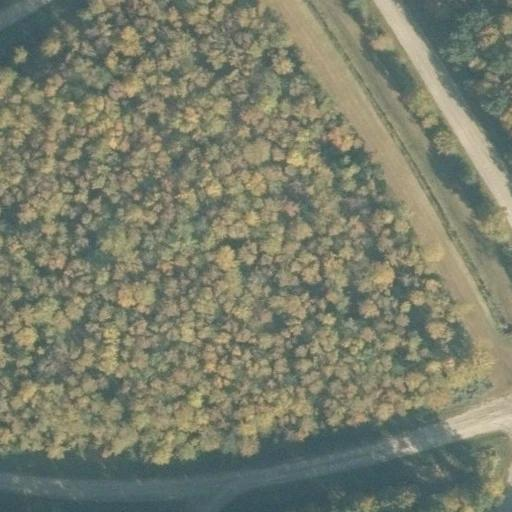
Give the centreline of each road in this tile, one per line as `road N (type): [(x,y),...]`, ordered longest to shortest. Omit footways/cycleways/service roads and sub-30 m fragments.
road 1 (track): [(0,482),(199,489),(511,424)]
road 2 (track): [(385,0),(511,209)]
